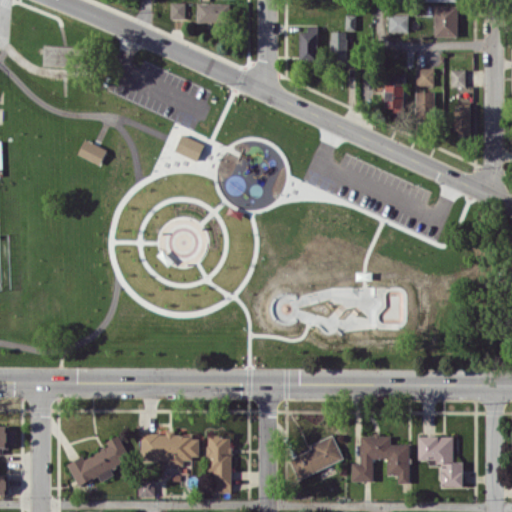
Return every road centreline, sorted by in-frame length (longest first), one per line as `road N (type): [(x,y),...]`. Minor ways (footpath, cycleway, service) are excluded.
road 1 (tertiary): [(0,379),(511,383)]
road 2 (tertiary): [(65,0),(511,204)]
road 3 (residential): [(492,0),(493,195)]
road 4 (residential): [(40,380),(39,511)]
road 5 (residential): [(266,381),(266,511)]
road 6 (residential): [(493,383),(493,511)]
